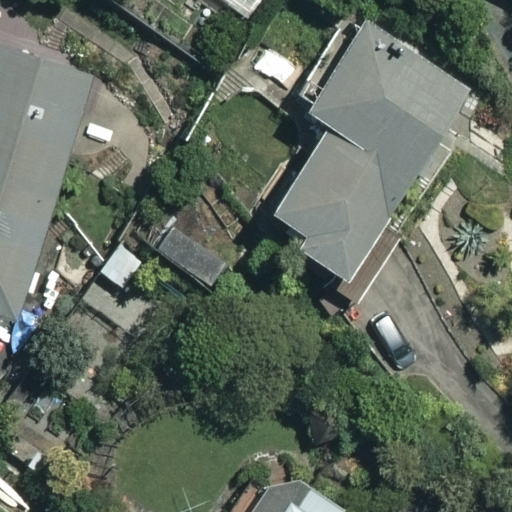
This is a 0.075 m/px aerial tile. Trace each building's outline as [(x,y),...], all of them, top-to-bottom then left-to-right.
[(222,0),(239,17),(255,0),(222,0)] [(461,83),(356,9),(294,97),(320,116),(253,212),(332,267),(461,83)] [(90,71),(0,38),(0,307),(5,309),(90,71)] [(18,511),(38,481),(0,457),(0,505),(10,511),(18,511)] [(333,511),(337,507),(274,463),(239,511),(333,511)]
